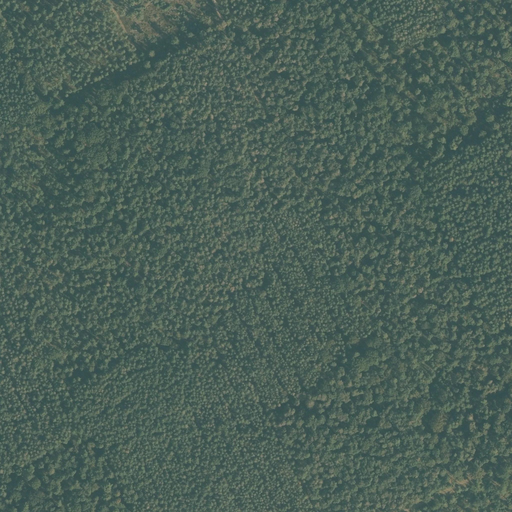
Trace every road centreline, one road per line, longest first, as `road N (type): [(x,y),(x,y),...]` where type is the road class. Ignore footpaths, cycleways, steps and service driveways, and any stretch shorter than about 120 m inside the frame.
road 1 (track): [(456,486),(301,180)]
road 2 (track): [(301,180),(265,213),(260,272),(229,295),(204,334),(148,342),(90,365)]
road 3 (track): [(53,112),(285,0)]
road 4 (track): [(301,180),(222,29)]
road 5 (track): [(439,0),(511,144)]
